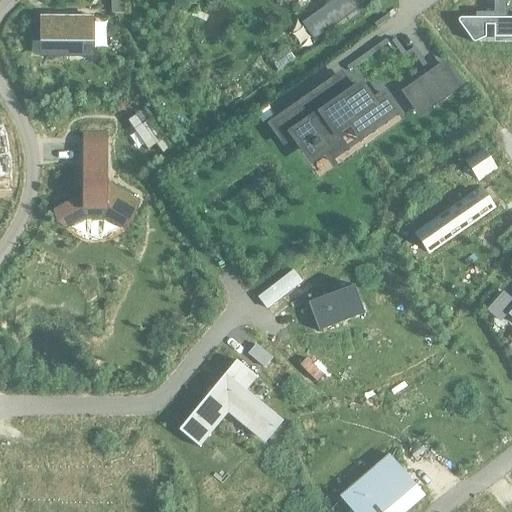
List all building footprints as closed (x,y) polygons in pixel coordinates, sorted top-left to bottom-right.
[(360,0),(334,0),(302,23),(314,41),(365,6),(360,0)] [(459,21),(459,22),(459,23),(459,24),(472,42),(473,42),(473,43),(474,43),(475,43),(476,43),(486,38),(486,26),(494,26),(494,38),(511,38),(511,18),(507,19),(507,1),(494,1),(494,16),(486,16),(486,13),(478,13),(478,19),(462,19),(461,19),(460,19),(459,20),(459,21)] [(124,2),(111,2),(111,14),(124,14),(124,2)] [(93,18),(41,18),(41,51),(41,53),(92,53),(93,18)] [(287,49),(271,60),(279,71),(295,60),(287,49)] [(406,93),(420,112),(446,94),(432,74),(406,93)] [(339,135),(350,127),(358,138),(396,111),(385,94),(372,103),(360,86),(351,93),(340,77),(311,98),(312,99),(301,107),(300,105),(272,125),(284,142),(293,135),(305,152),(319,143),(330,158),(347,146),(339,135)] [(143,113),(126,124),(146,153),(155,147),(161,157),(169,151),(143,113)] [(1,122),(0,122),(0,193),(11,194),(11,165),(9,150),(6,136),(1,122)] [(482,146),(463,160),(478,182),(497,168),(482,146)] [(83,195),(57,210),(66,226),(86,214),(103,214),(123,226),(138,201),(106,183),(106,164),(83,164),(83,195)] [(479,187),(416,232),(431,254),(495,209),(479,187)] [(351,280),(308,303),(323,330),(365,306),(351,280)] [(216,386),(179,430),(198,446),(228,410),(264,440),(281,420),(245,389),(255,376),(237,361),(225,375),(229,378),(220,389),(216,386)] [(294,376),(307,391),(314,385),(301,370),(294,376)] [(390,456),(341,498),(352,511),(406,511),(424,496),(390,456)] [(112,511),(112,467),(22,467),(22,511),(112,511)]
